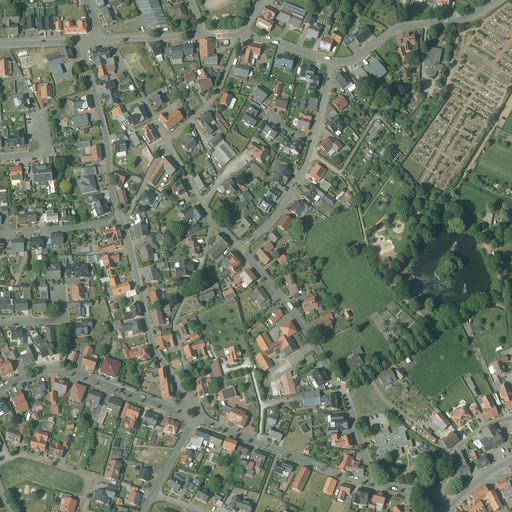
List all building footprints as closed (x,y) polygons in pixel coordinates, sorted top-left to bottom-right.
[(101,0),(96,0),(97,3),(98,3),(100,9),(104,7),(104,6),(101,0)] [(121,0),(108,5),(110,9),(122,3),(121,0)] [(168,26),(156,0),(136,0),(148,27),(168,27),(168,26)] [(451,1),(448,0),(437,0),(437,2),(436,5),(437,5),(443,7),(442,8),(446,9),(446,8),(448,9),(451,1)] [(305,12),(283,4),(277,20),(299,28),(305,12)] [(170,5),(162,8),(165,14),(169,12),(169,10),(171,9),(170,5)] [(171,9),(169,10),(169,12),(172,18),(172,17),(176,15),(179,22),(187,18),(184,12),(181,6),(182,6),(181,5),(171,9)] [(276,13),(266,8),(262,15),(272,20),(276,13)] [(111,10),(102,13),(107,25),(116,21),(119,20),(117,15),(114,16),(111,10)] [(272,20),(262,15),(260,18),(256,26),(269,33),(273,25),(271,23),(272,20)] [(314,21),(307,18),(304,25),(309,27),(312,28),(314,21)] [(51,19),(44,20),(45,32),(52,31),(52,25),(51,19)] [(12,23),(6,24),(6,36),(18,35),(18,27),(12,27),(12,23)] [(87,23),(77,23),(77,28),(77,34),(87,34),(87,32),(87,29),(87,23)] [(312,28),(309,27),(306,36),(309,37),(309,36),(317,39),(321,28),(316,26),(315,29),(312,28)] [(333,28),(327,26),(324,34),(330,37),(332,31),(333,28)] [(365,27),(353,37),(359,45),(364,41),(371,35),(365,27)] [(344,37),(335,33),(332,31),(330,37),(332,38),(330,42),(333,43),(334,41),(338,43),(334,50),(336,52),(342,41),(344,37)] [(351,42),(345,35),(344,37),(342,41),(346,46),(351,42)] [(409,35),(406,35),(406,37),(403,37),(404,46),(405,46),(406,53),(411,52),(410,46),(415,45),(415,44),(417,44),(416,40),(415,41),(414,35),(409,36),(409,35)] [(330,42),(323,39),(320,49),(330,52),(333,43),(330,42)] [(217,65),(217,56),(213,56),(212,41),(200,42),(201,57),(204,57),(204,65),(217,65)] [(152,46),(149,47),(152,52),(154,57),(155,57),(161,55),(162,54),(160,49),(158,43),(155,45),(155,44),(152,45),(152,46)] [(182,47),(171,48),(172,61),(186,61),(186,59),(197,58),(196,45),(182,45),(182,47)] [(261,48),(248,45),(246,54),(253,55),(259,57),(261,48)] [(403,48),(398,50),(401,58),(403,58),(404,60),(406,59),(403,48)] [(70,49),(59,52),(62,58),(64,64),(74,60),(70,49)] [(99,50),(97,49),(92,50),(92,53),(94,64),(110,61),(108,50),(99,51),(99,50)] [(442,52),(431,50),(429,61),(429,62),(426,61),(425,67),(428,68),(427,76),(435,77),(436,71),(442,72),(443,67),(438,66),(439,63),(442,52)] [(135,54),(124,60),(129,67),(139,60),(135,54)] [(253,55),(246,54),(244,64),(250,65),(253,55)] [(57,57),(48,61),(50,68),(59,65),(64,64),(62,58),(59,59),(59,58),(57,58),(57,57)] [(282,59),(280,67),(291,70),(294,59),(285,57),(284,60),(282,59)] [(110,61),(94,64),(96,69),(106,68),(108,74),(114,72),(115,71),(113,60),(110,61)] [(9,62),(0,62),(0,77),(9,77),(9,62)] [(387,74),(377,62),(369,68),(373,74),(374,76),(376,74),(380,79),(387,74)] [(59,65),(50,68),(52,73),(61,71),(59,65)] [(369,68),(367,66),(364,68),(370,76),(373,74),(369,68)] [(249,70),(236,67),(234,75),(247,78),(249,70)] [(314,70),(302,67),(299,77),(310,79),(311,80),(312,77),(314,70)] [(106,68),(96,69),(99,80),(109,77),(108,74),(106,68)] [(370,76),(364,68),(362,70),(368,78),(370,76)] [(362,70),(361,69),(354,74),(363,86),(370,81),(368,78),(362,70)] [(62,75),(61,71),(52,73),(53,79),(55,83),(72,77),(71,72),(62,75)] [(197,83),(202,93),(212,88),(208,79),(209,79),(205,71),(199,73),(203,81),(197,83)] [(121,74),(116,77),(120,83),(125,79),(121,74)] [(185,78),(184,78),(187,84),(196,80),(194,74),(189,76),(185,78)] [(344,74),(336,80),(343,89),(351,83),(344,74)] [(319,79),(312,77),(311,80),(310,79),(308,88),(317,90),(319,79)] [(113,82),(105,84),(107,92),(115,90),(113,82)] [(269,94),(259,87),(253,94),(255,96),(262,102),(269,94)] [(42,89),(41,89),(42,93),(42,100),(51,99),(50,88),(42,89)] [(30,91),(22,92),(22,98),(29,97),(29,99),(34,97),(31,93),(30,91)] [(115,92),(104,94),(105,98),(104,99),(105,104),(106,104),(107,108),(118,105),(117,100),(116,100),(115,95),(116,95),(115,92)] [(156,96),(152,98),(158,109),(166,104),(161,95),(164,94),(163,92),(160,94),(156,96)] [(348,100),(342,93),(339,96),(341,98),(345,102),(348,100)] [(232,99),(224,95),(220,104),(228,108),(232,99)] [(260,105),(262,102),(255,96),(252,98),(260,105)] [(29,99),(29,97),(22,98),(18,98),(19,112),(30,111),(29,99)] [(288,100),(277,98),(275,108),(280,109),(280,110),(285,111),(288,100)] [(341,98),(338,101),(337,100),(333,104),(340,112),(348,105),(345,102),(341,98)] [(82,100),(81,100),(83,109),(83,111),(92,109),(90,99),(82,100)] [(182,99),(176,102),(180,110),(186,106),(182,99)] [(78,101),(72,102),(74,110),(83,109),(81,100),(78,100),(78,101)] [(249,110),(252,111),(249,115),(250,115),(249,116),(247,114),(242,121),(245,123),(250,126),(253,128),(258,121),(254,119),(254,118),(255,118),(259,111),(258,111),(252,107),(252,106),(249,110)] [(122,107),(116,110),(119,117),(125,114),(122,107)] [(130,119),(127,120),(130,126),(132,125),(133,127),(140,124),(148,120),(142,108),(134,112),(136,116),(130,119)] [(167,119),(162,123),(169,131),(183,119),(176,111),(167,119)] [(216,112),(213,114),(219,121),(222,119),(216,112)] [(125,114),(119,117),(117,117),(121,124),(123,123),(126,128),(130,126),(127,120),(130,119),(127,113),(125,114)] [(206,113),(197,121),(204,129),(209,124),(213,121),(206,113)] [(163,114),(158,119),(162,123),(167,119),(163,114)] [(87,115),(72,118),(74,127),(88,124),(87,115)] [(338,131),(339,133),(346,127),(336,116),(326,125),(334,134),(338,131)] [(366,122),(362,118),(358,122),(362,126),(366,122)] [(303,120),(299,119),(298,121),(297,126),(297,128),(301,129),(301,130),(305,131),(305,130),(306,131),(306,130),(308,129),(310,122),(303,120)] [(262,122),(257,129),(261,132),(266,124),(262,122)] [(215,131),(209,124),(204,129),(209,136),(215,131)] [(272,127),(268,124),(263,132),(273,140),(279,133),(275,130),(276,130),(272,127)] [(151,126),(142,131),(145,136),(149,144),(158,139),(151,126)] [(123,132),(114,135),(116,141),(119,140),(123,138),(126,137),(123,132)] [(138,132),(130,137),(136,148),(144,143),(141,138),(138,133),(138,132)] [(18,137),(8,138),(9,148),(24,146),(22,134),(17,134),(18,137)] [(219,136),(209,143),(214,148),(223,141),(219,136)] [(254,137),(252,141),(259,146),(261,142),(254,137)] [(298,155),(303,144),(295,140),(293,145),(289,143),(289,144),(287,143),(288,140),(283,138),(279,146),(284,148),(285,147),(290,150),(290,151),(298,155)] [(190,139),(181,146),(187,153),(196,145),(190,139)] [(327,139),(320,146),(327,153),(332,149),(334,146),(333,145),(327,139)] [(119,142),(113,144),(115,154),(125,152),(123,141),(119,142)] [(336,141),(333,145),(334,146),(332,149),(337,153),(343,147),(336,141)] [(225,143),(212,154),(223,167),(236,156),(225,143)] [(261,149),(253,144),(248,152),(256,157),(255,159),(262,163),(268,153),(261,148),(261,149)] [(99,148),(90,149),(91,155),(92,155),(93,161),(93,162),(101,161),(99,148)] [(385,150),(379,155),(382,158),(388,153),(385,150)] [(91,155),(81,156),(79,157),(80,163),(93,161),(92,155),(91,155)] [(179,170),(167,157),(159,164),(164,170),(171,177),(179,170)] [(159,164),(148,183),(154,187),(156,184),(162,188),(167,181),(165,179),(163,182),(159,179),(164,170),(159,164)] [(216,175),(211,165),(207,167),(212,177),(216,175)] [(326,171),(316,165),(309,176),(318,182),(326,171)] [(50,167),(32,168),(34,184),(51,182),(50,167)] [(21,168),(10,170),(11,181),(22,180),(21,168)] [(279,168),(271,183),(276,185),(283,189),(290,173),(284,170),(279,168)] [(126,176),(117,172),(113,180),(117,182),(114,187),(116,188),(121,190),(126,176)] [(93,176),(83,178),(84,184),(80,185),(82,195),(96,191),(93,176)] [(201,176),(194,180),(200,191),(207,187),(206,185),(204,181),(201,176)] [(212,182),(209,176),(207,177),(208,179),(204,181),(206,185),(212,182)] [(229,180),(220,186),(221,187),(225,192),(225,193),(228,190),(233,186),(234,186),(229,180)] [(184,182),(175,187),(177,191),(176,191),(177,192),(177,191),(178,191),(181,196),(186,193),(189,191),(184,182)] [(233,186),(228,190),(235,198),(240,194),(233,186)] [(308,186),(306,189),(305,189),(304,189),(303,190),(303,192),(304,193),(301,196),(311,204),(316,197),(321,200),(326,193),(319,188),(316,192),(308,186)] [(124,191),(121,192),(121,190),(116,188),(122,207),(129,205),(124,191)] [(272,189),(267,196),(269,198),(267,200),(272,203),(274,201),(275,202),(280,194),(274,190),(272,189)] [(181,196),(178,191),(177,191),(180,196),(178,197),(181,201),(188,197),(186,193),(181,196)] [(154,196),(145,192),(139,202),(150,208),(154,200),(156,197),(154,196)] [(382,199),(387,203),(391,198),(386,194),(382,199)] [(335,200),(328,195),(325,199),(333,204),(335,200)] [(267,200),(264,197),(257,206),(267,214),(274,205),(272,203),(267,200)] [(230,210),(222,201),(214,208),(222,217),(226,213),(230,210)] [(245,201),(238,206),(241,210),(248,205),(245,201)] [(309,206),(302,201),(299,205),(304,208),(304,209),(306,210),(309,206)] [(98,217),(108,214),(104,202),(94,206),(98,217)] [(299,205),(296,203),(290,211),(298,217),(304,209),(304,208),(299,205)] [(204,217),(197,207),(190,212),(187,209),(181,214),(184,218),(182,220),(185,224),(193,218),(196,222),(197,223),(204,217)] [(234,207),(230,210),(226,213),(231,218),(238,212),(234,207)] [(69,211),(61,211),(62,219),(62,222),(70,221),(69,211)] [(53,212),(46,213),(47,223),(58,222),(58,220),(62,219),(61,215),(57,216),(57,215),(53,216),(53,212)] [(486,212),(483,222),(493,225),(495,218),(493,218),(494,214),(486,212)] [(35,214),(25,214),(25,216),(25,223),(31,223),(36,222),(35,214)] [(246,217),(244,220),(250,227),(253,225),(246,217)] [(284,217),(277,226),(285,232),(291,224),(292,222),(284,217)] [(250,227),(244,220),(241,222),(247,229),(250,227)] [(136,227),(134,228),(137,240),(148,237),(145,225),(136,227)] [(196,225),(187,231),(190,235),(199,229),(196,225)] [(119,229),(110,231),(112,238),(114,243),(120,241),(122,241),(119,229)] [(110,231),(104,233),(106,240),(112,238),(110,231)] [(280,239),(274,232),(269,237),(274,243),(280,239)] [(230,244),(220,234),(214,240),(218,244),(224,250),(230,244)] [(62,235),(51,236),(51,245),(52,246),(63,245),(62,235)] [(42,240),(35,240),(30,240),(31,250),(43,249),(42,240)] [(23,241),(15,241),(15,242),(11,242),(11,249),(12,252),(14,252),(24,251),(23,241)] [(155,241),(148,243),(149,247),(152,246),(153,249),(157,248),(155,241)] [(113,244),(105,247),(107,252),(107,253),(115,250),(115,248),(113,244)] [(194,245),(189,245),(189,249),(189,253),(190,253),(190,256),(198,255),(198,252),(199,252),(198,248),(197,248),(197,244),(194,244),(194,245)] [(218,244),(207,255),(214,261),(224,250),(218,244)] [(269,244),(263,249),(268,254),(273,249),(269,244)] [(99,245),(76,248),(77,255),(90,253),(91,255),(101,254),(99,245)] [(151,248),(140,250),(143,263),(153,260),(152,256),(153,256),(153,255),(151,248)] [(263,249),(256,255),(265,266),(272,260),(268,254),(263,249)] [(234,253),(226,260),(233,268),(231,269),(235,273),(242,267),(238,264),(241,261),(234,253)] [(283,256),(277,261),(281,266),(287,261),(283,256)] [(106,258),(103,259),(106,271),(114,269),(112,261),(111,257),(106,258)] [(181,264),(180,264),(179,264),(179,265),(180,269),(176,270),(176,271),(176,278),(177,278),(179,278),(181,278),(182,278),(190,277),(189,276),(189,272),(188,264),(188,263),(181,264)] [(59,265),(51,265),(51,269),(46,269),(46,280),(52,280),(52,279),(60,279),(59,265)] [(86,266),(66,267),(67,276),(76,276),(76,278),(87,278),(86,266)] [(155,269),(144,272),(147,284),(157,282),(155,274),(156,274),(155,269)] [(256,281),(248,271),(240,278),(244,283),(247,288),(256,281)] [(115,276),(109,277),(112,289),(119,286),(117,280),(116,281),(115,276)] [(286,279),(282,280),(282,281),(284,286),(285,285),(286,289),(288,289),(294,286),(291,277),(286,279)] [(231,290),(222,294),(222,295),(226,302),(239,295),(238,295),(246,289),(242,285),(244,283),(240,278),(229,287),(231,290)] [(119,286),(112,289),(114,297),(126,294),(125,293),(130,292),(128,284),(119,286)] [(299,285),(294,286),(288,289),(289,292),(290,292),(291,296),(293,295),(298,293),(298,292),(301,291),(299,285)] [(79,288),(72,288),(73,301),(84,300),(83,290),(79,290),(79,288)] [(265,296),(260,289),(249,298),(252,303),(257,299),(261,304),(258,306),(261,310),(269,303),(264,297),(265,296)] [(130,292),(125,293),(126,294),(129,308),(138,305),(139,305),(135,291),(130,292)] [(159,292),(150,294),(152,304),(161,301),(159,292)] [(211,292),(199,297),(201,302),(213,297),(211,292)] [(9,293),(0,293),(0,310),(3,311),(10,310),(10,307),(9,293)] [(199,297),(191,300),(195,311),(203,307),(201,302),(199,297)] [(300,298),(296,299),(297,303),(298,303),(299,307),(301,306),(305,305),(304,301),(306,300),(304,297),(300,298)] [(306,300),(304,301),(305,305),(301,306),(304,313),(317,309),(314,298),(306,300)] [(27,301),(16,302),(16,312),(28,311),(27,301)] [(45,301),(34,302),(34,313),(39,313),(39,312),(45,311),(45,312),(46,312),(45,301)] [(138,305),(129,308),(131,313),(132,319),(141,317),(138,305)] [(81,306),(75,306),(76,318),(85,317),(84,307),(81,307),(81,306)] [(278,310),(272,314),(274,317),(269,320),(272,325),(277,321),(283,316),(280,313),(280,312),(278,310)] [(131,313),(115,317),(116,322),(132,319),(131,313)] [(329,313),(321,316),(323,321),(327,320),(328,320),(332,318),(329,313)] [(161,316),(152,318),(155,328),(163,326),(162,321),(161,316)] [(323,321),(314,325),(318,335),(331,330),(328,325),(329,324),(328,320),(327,320),(323,321)] [(141,322),(131,324),(132,331),(133,336),(144,334),(141,322)] [(131,324),(121,327),(122,333),(132,331),(131,324)] [(289,324),(280,330),(285,337),(287,340),(289,338),(296,334),(289,324)] [(82,326),(79,326),(79,327),(76,327),(77,337),(87,336),(86,328),(86,325),(82,326)] [(181,329),(179,329),(180,332),(180,333),(182,339),(190,336),(187,327),(181,329)] [(27,347),(27,338),(20,338),(20,331),(11,332),(11,342),(20,341),(21,347),(27,347)] [(170,333),(163,335),(164,337),(165,337),(167,343),(170,342),(172,348),(176,347),(174,340),(172,341),(170,333)] [(263,335),(256,340),(251,344),(258,356),(255,358),(264,372),(273,367),(267,358),(278,351),(282,359),(297,351),(289,338),(287,340),(285,337),(273,345),(270,346),(267,342),(263,335)] [(164,337),(156,339),(159,351),(168,349),(167,343),(165,337),(164,337)] [(203,341),(198,343),(199,344),(192,346),(194,351),(205,348),(203,341)] [(49,342),(38,348),(42,358),(49,355),(50,357),(51,357),(55,356),(55,355),(54,353),(49,342)] [(192,346),(183,349),(187,360),(196,358),(194,351),(192,346)] [(35,357),(31,347),(26,349),(28,354),(20,358),(24,367),(34,362),(33,358),(35,357)] [(93,350),(86,348),(83,356),(85,357),(85,356),(90,358),(91,355),(93,350)] [(147,348),(138,350),(140,357),(141,362),(150,360),(147,348)] [(359,348),(352,352),(355,357),(357,356),(358,357),(363,354),(359,348)] [(237,349),(228,351),(229,355),(229,356),(229,355),(227,356),(228,362),(230,361),(231,365),(237,364),(236,361),(240,360),(239,357),(240,357),(239,354),(238,354),(237,349)] [(138,350),(128,352),(130,359),(140,357),(138,350)] [(9,351),(3,354),(6,359),(12,357),(10,353),(9,351)] [(78,354),(71,352),(68,360),(75,363),(78,354)] [(90,358),(85,356),(85,357),(81,366),(94,371),(98,361),(94,360),(90,358)] [(203,358),(201,358),(202,365),(209,363),(207,356),(203,358)] [(355,357),(346,362),(352,371),(363,365),(358,357),(357,356),(355,357)] [(506,356),(496,360),(498,365),(502,363),(502,364),(508,362),(506,356)] [(119,365),(106,359),(101,373),(114,378),(119,365)] [(215,361),(210,363),(215,379),(220,378),(215,361)] [(3,365),(0,366),(0,372),(2,377),(13,372),(9,362),(3,365)] [(498,365),(493,367),(497,377),(506,374),(502,364),(502,363),(498,365)] [(315,373),(312,375),(312,376),(313,378),(312,379),(315,382),(325,375),(323,372),(321,369),(315,373)] [(165,370),(159,371),(160,382),(167,381),(165,370)] [(313,370),(306,375),(308,378),(312,376),(312,375),(315,373),(313,370)] [(405,376),(399,370),(395,374),(401,380),(405,376)] [(390,371),(378,377),(380,380),(380,382),(381,384),(383,384),(384,387),(396,380),(390,371)] [(289,373),(281,378),(286,396),(295,395),(295,394),(289,373)] [(325,375),(315,382),(317,385),(318,385),(319,387),(323,385),(329,381),(327,379),(325,375)] [(479,396),(470,378),(466,380),(475,398),(479,396)] [(203,381),(195,383),(197,390),(199,398),(210,395),(208,390),(208,389),(206,389),(205,385),(209,384),(211,383),(210,379),(208,379),(203,381)] [(63,383),(56,381),(54,390),(65,394),(67,384),(66,383),(64,383),(63,383)] [(167,381),(160,382),(162,392),(163,400),(174,398),(173,391),(172,381),(167,381)] [(42,383),(36,386),(39,393),(44,392),(46,391),(42,383)] [(36,386),(30,388),(33,396),(39,393),(36,386)] [(75,386),(69,400),(79,404),(85,390),(75,386)] [(511,398),(508,386),(502,388),(500,388),(501,390),(508,411),(509,412),(511,410),(511,409),(511,398)] [(230,389),(221,392),(223,402),(224,402),(233,399),(230,389)] [(317,391),(302,393),(304,407),(321,405),(321,403),(326,403),(325,398),(320,399),(319,391),(317,391)] [(20,392),(12,395),(14,401),(13,403),(14,406),(24,401),(23,399),(23,398),(22,396),(20,392)] [(102,396),(91,392),(86,405),(90,406),(91,403),(98,406),(102,396)] [(33,403),(29,396),(26,397),(30,405),(31,406),(35,405),(35,403),(33,403)] [(489,396),(482,400),(485,407),(492,403),(489,396)] [(336,397),(325,398),(326,403),(326,411),(337,410),(336,397)] [(122,403),(110,399),(107,408),(114,410),(113,413),(118,415),(122,403)] [(24,401),(14,406),(16,409),(18,409),(20,414),(29,411),(27,406),(26,406),(26,404),(25,404),(24,401)] [(232,410),(225,407),(224,402),(223,402),(221,403),(224,413),(230,416),(232,410)] [(9,403),(3,405),(5,410),(3,411),(5,415),(10,412),(13,411),(9,403)] [(492,403),(485,407),(487,409),(483,411),(487,420),(498,415),(494,406),(492,403)] [(126,404),(121,415),(126,417),(126,416),(129,406),(130,406),(126,404)] [(477,405),(470,409),(474,417),(481,414),(477,405)] [(99,406),(96,414),(95,414),(100,416),(100,415),(103,407),(99,406)] [(130,406),(129,406),(126,416),(126,417),(132,419),(136,420),(136,421),(137,420),(140,410),(130,406)] [(463,408),(458,412),(459,413),(452,419),(459,428),(463,426),(463,423),(466,421),(468,421),(472,419),(463,408)] [(236,411),(232,410),(230,416),(228,420),(233,422),(238,424),(237,426),(243,429),(247,419),(243,417),(244,415),(241,413),(236,411)] [(158,417),(147,413),(143,423),(155,428),(158,417)] [(450,425),(441,414),(434,419),(443,431),(450,425)] [(343,415),(331,416),(332,423),(335,423),(336,429),(336,431),(338,431),(348,430),(347,421),(343,421),(343,415)] [(278,419),(270,416),(267,423),(275,426),(278,419)] [(131,423),(129,422),(128,425),(127,424),(126,425),(125,427),(126,428),(127,429),(125,433),(132,435),(134,430),(136,424),(135,423),(136,420),(132,419),(131,423)] [(179,425),(167,420),(164,430),(171,433),(170,434),(175,435),(179,425)] [(493,427),(483,432),(486,438),(485,438),(486,440),(480,443),(486,453),(503,444),(496,432),(493,427)] [(388,428),(381,430),(383,437),(374,439),(380,458),(376,459),(378,464),(383,463),(382,460),(387,458),(386,455),(391,453),(391,454),(397,452),(398,456),(402,454),(401,449),(397,450),(397,449),(402,447),(402,448),(407,446),(408,449),(413,447),(411,441),(407,442),(405,435),(403,435),(401,428),(395,430),(396,434),(390,435),(388,428)] [(211,434),(198,429),(195,438),(202,440),(208,443),(211,434)] [(283,433),(272,429),(268,437),(280,442),(283,433)] [(21,434),(12,431),(10,430),(9,431),(8,432),(9,433),(7,440),(11,442),(14,443),(15,443),(18,444),(21,434)] [(437,441),(425,432),(422,436),(434,445),(437,441)] [(448,439),(443,442),(449,449),(460,440),(455,433),(448,439)] [(51,436),(43,434),(42,440),(42,441),(46,442),(49,443),(51,436)] [(444,434),(440,438),(443,442),(448,439),(444,434)] [(223,439),(212,435),(208,443),(220,447),(223,439)] [(351,437),(341,439),(342,442),(336,443),(337,448),(339,448),(345,447),(345,449),(353,447),(351,437)] [(135,438),(134,444),(140,446),(142,440),(135,438)] [(202,440),(195,438),(191,447),(199,450),(202,440)] [(42,440),(37,439),(37,441),(31,440),(31,448),(35,449),(34,450),(39,452),(40,450),(44,451),(46,442),(42,441),(42,440)] [(237,444),(225,440),(222,448),(228,451),(234,453),(234,451),(237,444)] [(249,449),(239,445),(236,453),(246,457),(249,449)] [(60,447),(56,446),(56,447),(52,446),(49,456),(54,457),(54,456),(57,457),(56,458),(61,459),(64,449),(60,448),(60,447)] [(482,458),(479,451),(471,455),(468,449),(465,451),(470,463),(476,461),(480,469),(490,465),(486,456),(482,458)] [(234,453),(228,451),(226,456),(234,459),(237,452),(234,451),(234,453)] [(267,455),(255,451),(252,459),(258,462),(263,463),(264,463),(267,455)] [(356,452),(349,451),(347,458),(353,460),(356,452)] [(465,451),(458,454),(457,455),(462,466),(468,464),(470,463),(465,451)] [(190,454),(187,453),(181,462),(188,466),(193,457),(193,456),(190,454)] [(347,458),(345,457),(340,470),(348,474),(363,476),(364,468),(354,466),(355,463),(352,462),(353,460),(347,458)] [(121,465),(110,462),(105,479),(116,482),(121,465)] [(254,464),(248,462),(246,467),(245,469),(248,470),(246,475),(252,477),(254,472),(252,471),(254,464)] [(289,464),(284,462),(282,467),(281,470),(283,471),(290,474),(293,465),(289,464)] [(462,466),(456,467),(457,472),(458,477),(470,474),(468,464),(462,466)] [(277,465),(274,473),(281,475),(283,471),(281,470),(282,467),(277,465)] [(310,472),(301,468),(297,477),(306,482),(310,472)] [(149,472),(141,470),(138,480),(147,482),(149,472)] [(306,482),(297,477),(291,489),(300,493),(306,482)] [(182,484),(172,478),(168,486),(174,490),(178,492),(182,484)] [(337,482),(328,478),(323,492),(332,495),(337,482)] [(511,482),(510,478),(497,483),(500,491),(502,491),(511,486),(511,482)] [(274,482),(272,489),(277,491),(280,484),(274,482)] [(351,487),(342,484),(340,492),(345,494),(349,495),(351,487)] [(138,488),(131,486),(129,490),(133,491),(132,493),(136,495),(138,488)] [(484,486),(470,495),(475,503),(476,504),(480,501),(482,500),(484,503),(488,500),(486,497),(490,495),(489,495),(484,486)] [(511,486),(502,491),(505,499),(511,496),(511,486)] [(116,491),(107,488),(105,494),(108,495),(108,497),(114,498),(116,491)] [(370,491),(359,489),(358,496),(357,499),(359,499),(362,500),(367,501),(370,491)] [(211,496),(200,490),(196,498),(199,500),(200,500),(206,503),(208,500),(209,500),(211,496)] [(495,491),(489,495),(490,495),(486,497),(488,500),(495,511),(503,507),(498,499),(499,499),(495,491)] [(105,494),(97,492),(94,501),(104,504),(106,500),(108,497),(108,495),(105,494)] [(136,495),(132,493),(128,504),(137,507),(138,502),(139,502),(140,499),(139,499),(140,496),(136,495)] [(386,496),(375,493),(373,504),(376,505),(376,504),(384,506),(386,496)] [(358,496),(353,495),(351,503),(358,505),(359,499),(357,499),(358,496)] [(235,499),(233,502),(230,500),(225,508),(231,511),(230,511),(235,511),(241,504),(238,502),(237,500),(235,499)] [(70,501),(66,500),(65,501),(62,511),(63,511),(73,511),(76,503),(70,501)] [(475,503),(468,508),(470,511),(480,511),(485,509),(480,501),(476,504),(475,503)] [(373,504),(370,503),(367,511),(373,511),(376,505),(373,504)]
